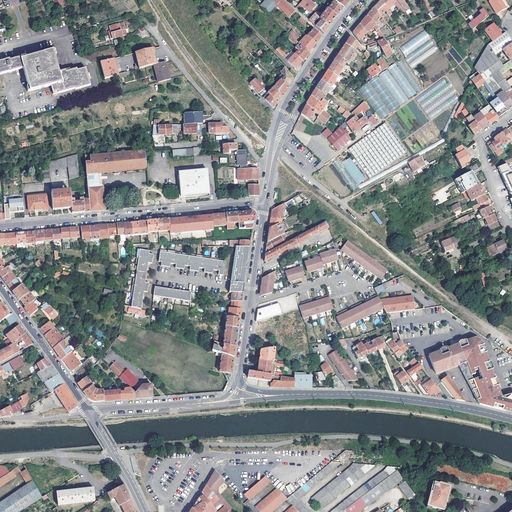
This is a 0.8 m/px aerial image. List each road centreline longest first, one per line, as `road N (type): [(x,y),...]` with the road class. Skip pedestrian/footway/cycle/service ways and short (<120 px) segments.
road 1 (track): [(22,424),(298,406),(451,419),(511,434)]
road 2 (tertiary): [(264,203),(0,227)]
road 3 (tertiary): [(271,395),(383,396),(511,419)]
road 4 (residential): [(270,171),(151,30)]
road 5 (tertiary): [(0,287),(88,412)]
road 6 (tertiary): [(292,122),(374,0)]
road 7 (tertiary): [(356,0),(280,115)]
road 8 (tertiary): [(88,412),(220,401)]
